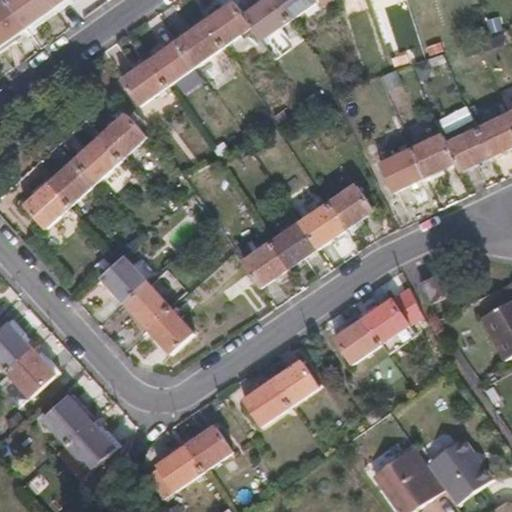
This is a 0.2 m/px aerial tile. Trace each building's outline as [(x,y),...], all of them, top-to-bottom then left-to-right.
[(49,0),(10,0),(9,1),(28,29),(41,19),(45,25),(60,14),(49,0)] [(49,0),(60,14),(75,3),(72,0),(49,0)] [(211,22),(228,48),(256,28),(248,17),(238,3),(233,7),(228,0),(216,0),(225,12),(211,22)] [(276,0),(272,0),(248,17),(256,28),(265,42),(292,22),(276,0)] [(276,0),(292,22),(321,1),(321,0),(276,0)] [(9,1),(0,7),(0,47),(4,53),(20,42),(17,36),(28,29),(9,1)] [(211,22),(182,43),(199,68),(228,48),(211,22)] [(182,43),(153,62),(171,88),(199,68),(182,43)] [(415,52),(392,59),(396,70),(418,62),(415,52)] [(142,107),(171,88),(153,62),(125,82),(142,107)] [(399,71),(383,79),(390,93),(406,84),(399,71)] [(130,115),(105,139),(125,160),(150,137),(130,115)] [(511,149),(511,116),(482,130),(495,158),(511,149)] [(495,158),(482,130),(450,145),(458,163),(462,173),(495,158)] [(428,178),(458,163),(450,145),(446,136),(415,150),(428,178)] [(125,160),(105,139),(79,162),(98,184),(125,160)] [(383,140),(369,146),(373,156),(388,149),(383,140)] [(428,178),(415,150),(383,165),(396,193),(428,178)] [(98,184),(79,162),(54,184),(74,206),(98,184)] [(74,206),(54,184),(28,208),(48,230),(74,206)] [(359,186),(331,205),(348,231),(376,211),(359,186)] [(348,231),(331,205),(302,225),(320,250),(348,231)] [(320,250),(302,225),(274,244),(292,269),(320,250)] [(292,269),(274,244),(246,264),(263,289),(292,269)] [(105,279),(129,303),(151,283),(129,257),(125,261),(105,279)] [(452,296),(442,275),(424,284),(433,304),(452,296)] [(129,303),(151,328),(174,308),(151,283),(129,303)] [(412,288),(367,320),(385,345),(391,355),(419,336),(413,326),(426,317),(412,288)] [(511,303),(484,318),(508,361),(511,358),(511,303)] [(174,308),(151,328),(176,355),(197,335),(174,308)] [(0,320),(0,362),(1,362),(10,372),(35,350),(30,345),(33,342),(15,322),(7,329),(0,320)] [(385,345),(367,320),(337,341),(355,366),(385,345)] [(35,350),(10,372),(34,399),(61,373),(44,354),(41,357),(35,350)] [(305,362),(276,382),(293,407),(321,388),(305,362)] [(293,407),(276,382),(248,402),(264,427),(293,407)] [(48,421),(71,446),(95,424),(89,416),(92,413),(76,395),(48,421)] [(71,446),(93,471),(122,446),(109,431),(105,434),(95,424),(71,446)] [(219,428),(190,447),(207,472),(235,452),(219,428)] [(466,439),(429,466),(458,507),(481,490),(496,480),(466,439)] [(93,471),(71,446),(62,454),(84,479),(93,471)] [(207,472),(190,447),(160,467),(178,491),(207,472)] [(377,478),(402,511),(417,511),(447,490),(429,466),(416,448),(377,478)] [(244,471),(235,479),(246,493),(254,487),(244,471)] [(481,490),(458,507),(462,511),(494,511),(496,511),(481,490)]
